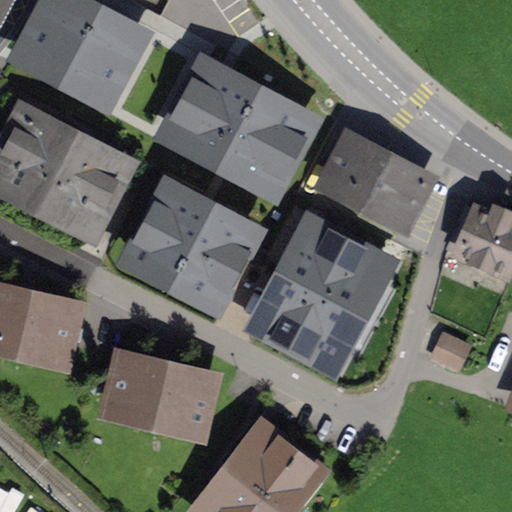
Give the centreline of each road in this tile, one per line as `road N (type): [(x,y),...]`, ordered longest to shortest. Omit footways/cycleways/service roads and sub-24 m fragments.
road 1 (residential): [(469,151),(383,401),(363,413),(332,407),(0,231)]
road 2 (secondary): [(335,37),(469,151)]
